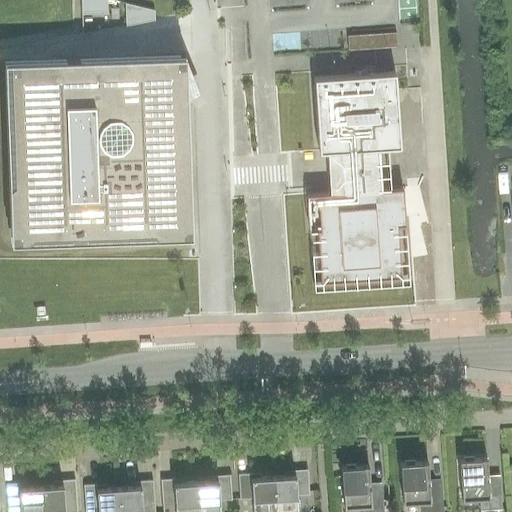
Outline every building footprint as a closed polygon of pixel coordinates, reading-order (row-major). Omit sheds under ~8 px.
[(81,0),(82,14),(108,13),(107,0),(81,0)] [(126,25),(155,20),(155,10),(126,2),(126,25)] [(346,48),(396,45),(395,30),(346,33),(346,48)] [(184,54),(10,60),(16,234),(191,228),(186,99),(196,94),(189,83),(192,81),(193,78),(193,75),(192,72),(190,70),(187,69),(185,69),(184,56),(184,54)] [(406,224),(403,187),(381,188),(379,147),(400,146),(395,71),(314,77),(319,151),(340,150),(341,164),(340,164),(339,164),(338,165),(337,166),(336,167),(336,168),(335,169),(335,170),(335,171),(336,172),(336,174),(337,175),(338,175),(339,176),(341,176),(342,177),(343,191),(307,193),(310,230),(317,230),(320,282),(402,276),(399,224),(406,224)] [(481,510),(502,508),(500,478),(488,479),(487,457),(460,459),(462,499),(480,498),(481,510)] [(421,511),(443,511),(441,482),(429,483),(428,461),(401,463),(403,503),(421,502),(421,511)] [(362,511),(383,511),(382,486),(370,487),(369,465),(342,467),(344,507),(362,505),(362,511)] [(310,494),(308,469),(295,470),(295,475),(274,476),(276,511),(294,511),(298,511),(297,495),(310,494)] [(276,511),(274,476),(252,478),(251,473),(238,474),(240,499),(253,498),(253,511),(276,511)] [(218,480),(196,482),(198,511),(220,511),(220,500),(232,499),(231,475),(218,475),(218,480)] [(198,511),(196,482),(175,483),(174,478),(161,479),(163,511),(169,511),(176,511),(198,511)] [(63,484),(41,486),(43,511),(78,511),(75,479),(63,480),(63,484)] [(140,485),(119,487),(120,511),(155,511),(153,479),(140,480),(140,485)] [(43,511),(41,486),(20,487),(19,482),(6,483),(8,511),(43,511)] [(120,511),(119,487),(97,488),(97,483),(84,484),(85,511),(120,511)]
